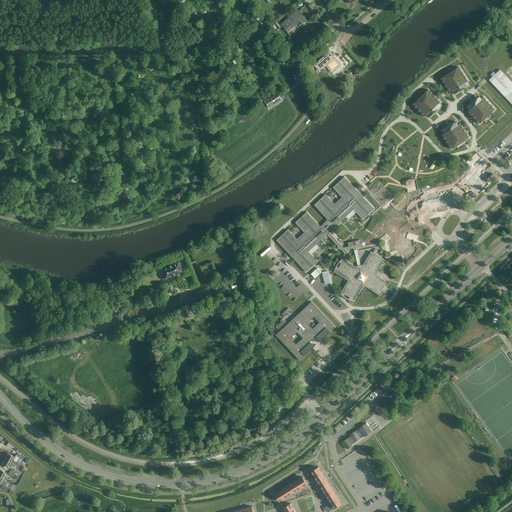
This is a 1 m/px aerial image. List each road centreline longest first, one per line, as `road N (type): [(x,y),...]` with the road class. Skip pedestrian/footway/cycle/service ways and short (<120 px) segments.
road 1 (residential): [(475,147),(446,155),(413,123),(397,120),(370,170),(342,173),(272,237),(272,247),(333,312)]
road 2 (secondary): [(321,417),(256,464),(161,485),(112,477),(65,455),(0,395)]
road 3 (residential): [(0,352),(243,284)]
road 4 (secondary): [(481,266),(321,417)]
road 5 (residential): [(351,308),(392,299),(405,271),(443,236)]
